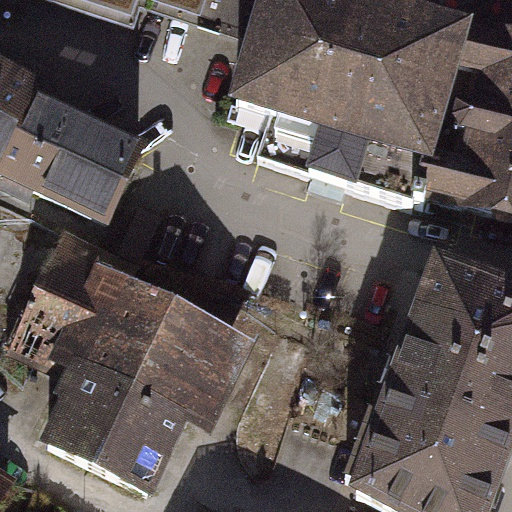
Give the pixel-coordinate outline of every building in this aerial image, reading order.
[(257,0),(44,0),(133,29),(140,9),(245,44),(257,0)] [(422,197),(471,23),(391,0),(257,0),(245,44),(225,120),(265,132),(257,162),(418,213),(422,197)] [(511,223),(511,33),(471,23),(422,197),(511,223)] [(41,84),(0,64),(0,174),(108,225),(144,150),(34,99),(41,84)] [(408,368),(511,406),(511,286),(449,265),(408,368)] [(48,450),(147,500),(189,406),(81,352),(59,395),(70,401),(48,450)] [(357,511),(487,511),(511,447),(511,406),(408,368),(351,509),(357,511)] [(0,507),(17,483),(0,471),(0,507)]
